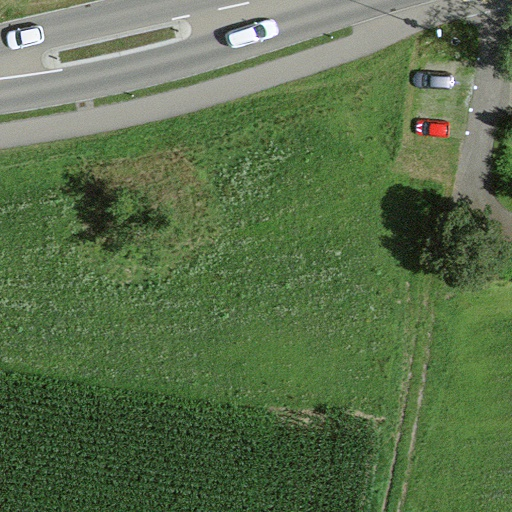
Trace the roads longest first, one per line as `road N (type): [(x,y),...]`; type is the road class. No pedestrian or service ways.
road 1 (track): [(468,188),(396,511)]
road 2 (tertiary): [(294,0),(0,68)]
